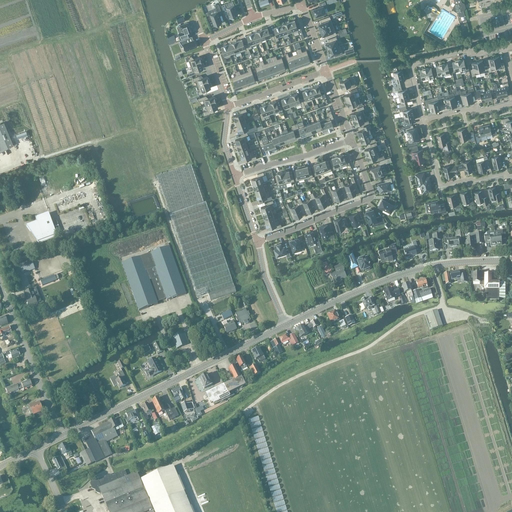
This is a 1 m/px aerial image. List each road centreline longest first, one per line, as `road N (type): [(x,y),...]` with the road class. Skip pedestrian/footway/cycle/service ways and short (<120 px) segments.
road 1 (unknown): [(433,265),(443,309),(276,389),(246,412)]
road 2 (tertiary): [(63,436),(286,325)]
road 3 (tertiary): [(286,325),(433,265),(511,261)]
road 4 (residential): [(258,242),(369,200),(353,140)]
road 5 (residential): [(423,120),(415,62),(505,47),(511,75)]
road 6 (unclassified): [(63,436),(0,284)]
road 7 (unknown): [(183,375),(159,312),(178,310),(202,366)]
road 8 (residential): [(511,176),(440,187),(423,120)]
road 9 (residential): [(234,177),(353,140)]
